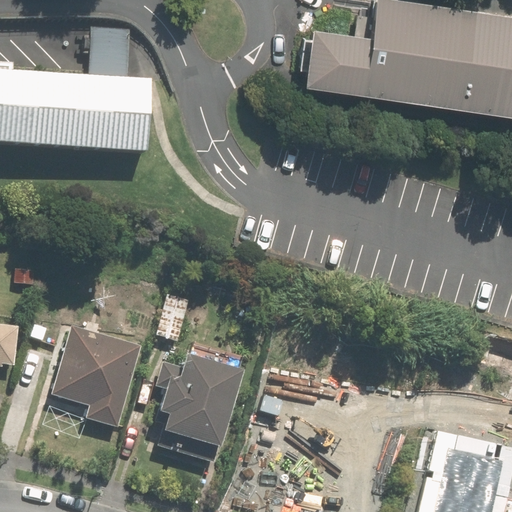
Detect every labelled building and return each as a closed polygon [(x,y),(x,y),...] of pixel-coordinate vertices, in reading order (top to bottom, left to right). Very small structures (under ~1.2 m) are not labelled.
[(511,9),(450,0),(376,0),(372,27),(372,30),(310,20),(302,78),(511,110),(511,9)] [(0,144),(141,153),(146,80),(125,78),(128,32),(89,30),(87,76),(13,72),(13,63),(0,61),(0,144)] [(188,292),(164,288),(155,334),(180,339),(188,292)] [(17,327),(0,325),(0,365),(12,367),(17,327)] [(71,326),(51,395),(89,406),(86,415),(117,424),(140,346),(71,326)] [(163,430),(219,447),(243,371),(187,354),(182,367),(163,361),(155,386),(166,389),(158,413),(167,416),(163,430)] [(273,408),(253,478),(287,488),(300,443),(366,463),(389,387),(352,376),(341,411),(291,398),(273,408)] [(489,511),(507,428),(440,414),(426,478),(436,480),(430,508),(448,511),(489,511)]
